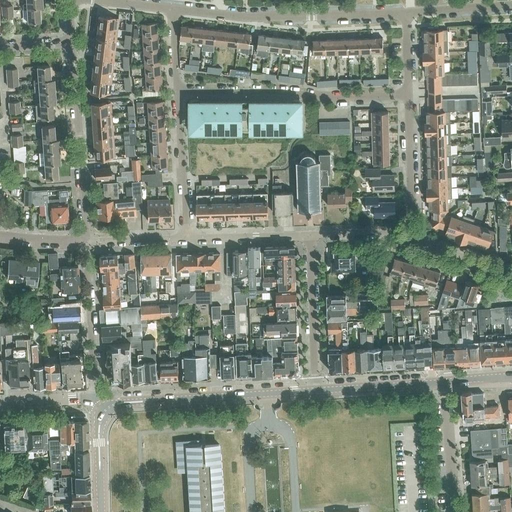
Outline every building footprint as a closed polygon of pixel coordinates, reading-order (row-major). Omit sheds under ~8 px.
[(22,9),(26,9),(26,8),(38,7),(41,7),(40,0),(25,0),(26,4),(22,4),(22,9)] [(26,8),(26,9),(27,22),(39,21),(38,7),(26,8)] [(11,9),(1,10),(2,17),(12,17),(11,9)] [(99,16),(97,27),(117,29),(118,18),(99,16)] [(141,24),(142,37),(157,36),(156,26),(158,26),(157,23),(141,24)] [(187,44),(190,44),(192,27),(181,25),(179,39),(187,40),(187,44)] [(97,27),(96,38),(115,40),(117,29),(97,27)] [(201,47),(202,42),(204,28),(192,27),(190,44),(191,45),(192,41),(198,42),(198,47),(201,47)] [(202,42),(213,43),(215,29),(204,28),(202,42)] [(213,43),(225,45),(226,31),(215,29),(213,43)] [(423,30),(423,42),(448,41),(447,30),(423,30)] [(225,45),(236,46),(238,32),(226,31),(225,45)] [(238,32),(236,46),(237,46),(237,50),(241,50),(241,47),(248,47),(250,33),(238,32)] [(495,42),(501,41),(509,41),(510,47),(511,46),(511,32),(495,33),(495,42)] [(268,54),(268,50),(270,36),(258,34),(256,48),(264,49),(263,53),(268,54)] [(142,37),(143,50),(158,49),(157,39),(159,39),(158,36),(157,36),(142,37)] [(275,54),(279,55),(281,37),(270,36),(268,50),(275,51),(275,54)] [(281,37),(279,55),(285,55),(285,52),(291,52),(292,38),(281,37)] [(96,38),(95,48),(114,51),(115,40),(96,38)] [(304,40),(292,38),(291,52),(303,54),(304,40)] [(370,38),(359,39),(359,53),(371,52),(370,38)] [(382,38),(370,38),(371,52),(383,52),(382,38)] [(336,39),(324,40),(325,54),(336,54),(336,39)] [(336,39),(336,54),(336,57),(342,57),(342,53),(348,53),(347,39),(336,39)] [(359,39),(347,39),(348,53),(355,53),(355,56),(359,56),(359,53),(359,39)] [(325,54),(324,40),(312,40),(313,54),(321,54),(321,58),(325,58),(325,54)] [(423,52),(443,52),(443,51),(448,51),(448,41),(423,42),(424,52),(423,52)] [(490,54),(489,41),(479,41),(480,55),(490,54)] [(95,48),(94,59),(113,61),(114,51),(95,48)] [(143,50),(144,63),(159,62),(158,52),(160,52),(159,49),(158,49),(143,50)] [(423,52),(423,63),(443,63),(443,52),(423,52)] [(511,54),(508,55),(496,55),(497,66),(510,65),(511,79),(511,78),(511,54)] [(94,59),(92,70),(112,72),(113,61),(94,59)] [(189,64),(188,70),(198,71),(199,65),(200,60),(190,59),(189,64)] [(180,69),(188,70),(189,64),(185,64),(185,61),(180,60),(180,69)] [(144,63),(145,77),(160,75),(159,66),(161,65),(160,62),(159,62),(144,63)] [(443,63),(423,63),(423,64),(425,64),(425,74),(427,74),(428,93),(441,93),(441,85),(441,74),(444,74),(443,63)] [(37,66),(38,79),(38,80),(50,79),(49,65),(37,66)] [(265,73),(264,79),(275,81),(275,75),(268,74),(269,68),(266,68),(265,73)] [(6,69),(7,80),(17,80),(17,69),(6,69)] [(92,70),(91,80),(110,83),(112,72),(92,70)] [(481,71),(481,82),(490,82),(490,71),(481,71)] [(160,75),(145,77),(146,90),(161,89),(160,79),(162,79),(161,75),(160,75)] [(38,85),(39,92),(54,91),(53,80),(53,79),(50,79),(38,80),(38,79),(32,80),(33,85),(38,85)] [(110,83),(91,80),(90,92),(109,94),(110,83)] [(481,86),(482,98),(488,97),(487,94),(507,92),(506,84),(481,86)] [(39,92),(40,104),(51,103),(55,103),(54,91),(39,92)] [(425,123),(450,123),(449,111),(442,112),(442,111),(442,99),(441,93),(428,93),(428,112),(426,112),(427,123),(425,123)] [(147,102),(148,115),(163,114),(162,104),(163,104),(163,101),(147,102)] [(492,101),(482,102),(483,115),(492,115),(492,101)] [(91,104),(91,115),(111,114),(110,102),(91,104)] [(51,103),(40,104),(41,118),(53,117),(51,103)] [(301,129),(301,104),(191,104),(191,129),(242,129),(242,128),(249,128),(249,129),(301,129)] [(372,123),(388,122),(388,112),(371,112),(372,123)] [(91,115),(92,126),(112,124),(111,114),(91,115)] [(148,115),(148,128),(164,127),(163,117),(164,117),(164,114),(163,114),(148,115)] [(511,119),(505,120),(501,121),(501,125),(505,125),(506,138),(511,138),(511,119)] [(361,133),(388,132),(388,122),(372,123),(372,130),(361,131),(361,133)] [(450,123),(425,123),(425,134),(445,134),(450,134),(450,123)] [(92,126),(93,137),(112,135),(112,124),(92,126)] [(41,126),(42,140),(54,140),(54,139),(53,125),(41,126)] [(148,128),(149,141),(164,140),(164,130),(165,130),(165,127),(164,127),(148,128)] [(372,142),(372,143),(389,142),(388,132),(361,133),(362,135),(367,135),(367,142),(372,142)] [(445,134),(425,134),(425,135),(426,135),(426,145),(446,144),(450,143),(450,134),(445,134)] [(93,137),(94,147),(113,146),(112,135),(93,137)] [(483,137),(484,145),(501,144),(500,136),(483,137)] [(42,140),(43,152),(58,151),(57,139),(54,139),(54,140),(42,140)] [(149,141),(150,155),(165,153),(165,143),(166,143),(166,140),(164,140),(149,141)] [(373,153),(389,153),(389,142),(372,143),(372,151),(362,151),(362,153),(373,153)] [(446,144),(426,145),(426,156),(446,155),(451,155),(450,143),(446,144)] [(113,146),(94,147),(95,159),(114,157),(113,146)] [(43,152),(44,164),(56,163),(59,163),(58,151),(43,152)] [(492,166),(491,152),(483,152),(484,166),(492,166)] [(165,153),(150,155),(151,169),(154,168),(161,168),(167,167),(166,157),(167,157),(167,153),(165,153)] [(321,186),(321,185),(328,185),(328,174),(330,174),(330,154),(319,155),(319,160),(318,160),(315,161),(315,158),(314,158),(314,157),(315,157),(314,156),(313,157),(313,156),(312,155),(311,155),(310,154),(310,153),(309,154),(308,154),(307,154),(306,154),(305,153),(305,154),(305,155),(304,155),(303,155),(303,156),(302,157),(301,157),(301,158),(301,159),(300,160),(300,161),(297,161),(297,160),(296,160),(296,161),(295,161),(295,162),(296,162),(297,170),(295,170),(295,171),(297,171),(297,178),(296,178),(296,179),(297,179),(297,186),(296,186),(296,187),(297,187),(297,194),(296,194),(296,195),(297,195),(298,202),(297,202),(297,203),(298,203),(298,210),(297,210),(297,211),(298,211),(298,212),(299,212),(299,211),(305,210),(305,211),(306,211),(306,210),(312,210),(312,211),(313,211),(313,210),(320,210),(320,211),(321,211),(321,210),(322,210),(322,209),(321,209),(321,202),(322,202),(322,201),(321,201),(320,194),(322,194),(322,193),(320,193),(320,186),(321,186)] [(389,153),(373,153),(362,153),(362,155),(369,155),(369,163),(373,163),(373,164),(389,163),(389,153)] [(23,154),(12,155),(13,162),(18,162),(23,162),(26,161),(26,154),(23,154)] [(446,155),(426,156),(427,167),(446,166),(451,166),(451,155),(446,155)] [(511,157),(504,158),(503,164),(503,165),(504,166),(505,167),(506,168),(507,168),(509,168),(510,167),(511,166),(511,157)] [(131,171),(127,171),(128,180),(133,180),(141,179),(139,160),(131,161),(131,171)] [(56,163),(44,164),(45,178),(57,178),(56,163)] [(446,166),(427,167),(427,177),(451,177),(451,166),(446,166)] [(128,180),(127,171),(123,171),(123,167),(118,167),(119,172),(120,172),(121,176),(116,177),(116,181),(128,180)] [(100,178),(100,179),(114,178),(113,174),(110,174),(110,168),(94,169),(95,179),(100,178)] [(365,181),(373,180),(373,191),(394,190),(393,174),(381,175),(380,168),(365,168),(365,181)] [(511,172),(497,173),(498,180),(511,179),(511,172)] [(427,188),(452,188),(451,177),(427,177),(427,188)] [(140,181),(132,182),(132,196),(141,195),(140,181)] [(98,201),(96,201),(97,219),(107,218),(112,218),(114,218),(136,216),(135,210),(134,198),(133,198),(118,199),(116,183),(107,183),(107,184),(107,190),(104,191),(104,198),(98,198),(98,201)] [(281,185),(275,185),(272,185),(273,192),(272,192),(273,212),(293,212),(292,192),(281,192),(281,185)] [(339,193),(339,192),(327,193),(328,206),(346,205),(346,202),(352,202),(351,187),(345,187),(345,192),(343,192),(343,193),(339,193)] [(452,188),(427,188),(427,199),(452,198),(452,188)] [(66,197),(67,197),(67,190),(58,190),(59,202),(61,201),(61,203),(66,203),(66,197)] [(47,191),(31,191),(31,205),(41,205),(48,204),(47,191)] [(239,218),(239,193),(225,194),(225,218),(239,218)] [(253,193),(239,193),(239,218),(253,217),(253,193)] [(267,193),(253,193),(253,217),(267,217),(267,193)] [(211,218),(210,194),(196,195),(197,219),(211,218)] [(225,194),(210,194),(211,218),(225,218),(225,194)] [(374,208),(374,217),(394,216),(394,202),(378,202),(378,196),(365,197),(365,208),(374,208)] [(452,198),(427,199),(429,199),(429,210),(432,210),(432,219),(430,221),(433,225),(446,215),(446,210),(447,210),(447,199),(452,199),(452,198)] [(158,220),(157,200),(146,201),(146,220),(158,220)] [(168,200),(157,200),(158,220),(169,219),(168,200)] [(67,215),(66,205),(50,206),(51,211),(46,211),(46,222),(60,221),(60,222),(65,222),(65,221),(67,221),(67,219),(68,218),(68,215),(67,215)] [(446,215),(433,225),(436,229),(438,227),(447,230),(446,234),(456,237),(455,239),(456,239),(464,216),(463,215),(462,220),(451,217),(446,215)] [(464,216),(456,239),(466,243),(474,219),(464,216)] [(474,219),(466,243),(466,242),(476,246),(483,227),(473,224),(474,219)] [(483,227),(476,246),(487,249),(493,231),(483,227)] [(264,256),(278,256),(294,255),(294,246),(264,247),(264,256)] [(248,272),(249,290),(255,290),(263,290),(263,287),(256,287),(256,278),(255,278),(255,266),(260,266),(260,248),(248,248),(248,252),(248,272)] [(354,257),(361,257),(361,250),(334,250),(334,257),(333,257),(333,260),(332,260),(332,261),(330,263),(330,267),(332,269),(332,270),(354,270),(354,257)] [(208,254),(204,254),(205,270),(214,270),(215,283),(220,283),(219,254),(213,254),(213,252),(208,253),(208,254)] [(233,272),(248,272),(248,252),(226,252),(227,277),(234,277),(233,272)] [(171,253),(160,254),(160,273),(171,273),(171,253)] [(180,270),(189,270),(189,254),(188,254),(187,253),(182,253),(182,254),(176,254),(177,280),(181,280),(180,270)] [(189,254),(189,270),(189,284),(195,284),(196,270),(205,270),(204,254),(202,254),(202,253),(197,253),(197,254),(189,254)] [(48,254),(49,268),(57,267),(56,254),(48,254)] [(135,267),(134,254),(124,254),(125,268),(135,267)] [(151,292),(151,287),(151,254),(141,254),(141,260),(142,273),(146,273),(146,280),(144,280),(144,292),(151,292)] [(160,254),(151,254),(151,287),(156,287),(156,273),(160,273),(160,254)] [(101,269),(102,269),(121,268),(120,262),(118,262),(117,255),(100,256),(101,269)] [(265,260),(265,264),(268,264),(278,264),(294,263),(294,255),(278,256),(278,259),(265,260)] [(390,272),(402,275),(406,261),(394,258),(390,272)] [(8,260),(6,278),(9,278),(9,276),(15,277),(14,284),(29,285),(28,291),(36,292),(38,270),(31,270),(32,262),(8,260)] [(384,261),(376,260),(373,276),(381,277),(384,261)] [(402,275),(413,279),(417,265),(406,261),(402,275)] [(294,263),(278,264),(278,280),(295,280),(294,263)] [(59,267),(60,279),(78,278),(77,265),(59,267)] [(412,282),(423,285),(428,268),(417,265),(413,279),(412,282)] [(102,269),(103,282),(119,281),(119,273),(125,272),(125,267),(121,268),(102,269)] [(428,268),(423,285),(428,286),(428,283),(436,285),(440,272),(428,268)] [(127,273),(127,280),(135,280),(135,272),(127,273)] [(380,284),(386,286),(389,276),(383,274),(380,284)] [(78,278),(60,279),(61,292),(79,290),(78,278)] [(135,280),(127,280),(128,294),(131,293),(137,293),(135,280)] [(278,280),(263,281),(263,286),(278,285),(279,289),(295,288),(295,280),(278,280)] [(103,282),(104,296),(123,294),(122,289),(120,289),(119,281),(103,282)] [(445,283),(443,290),(450,293),(448,299),(453,301),(454,296),(460,298),(461,296),(473,300),(475,291),(478,285),(466,281),(463,290),(445,283)] [(450,293),(443,290),(437,309),(446,309),(456,308),(455,303),(450,304),(447,304),(448,299),(453,301),(448,299),(450,293)] [(190,291),(184,291),(185,303),(195,302),(195,291),(190,291)] [(195,302),(195,303),(211,303),(211,291),(195,291),(195,302)] [(249,301),(249,297),(249,291),(234,291),(235,301),(249,301)] [(277,298),(277,306),(296,305),(296,291),(270,292),(270,299),(277,298)] [(480,293),(475,291),(473,300),(461,296),(460,298),(465,300),(463,307),(469,307),(475,307),(480,293)] [(139,293),(137,293),(131,293),(131,299),(133,299),(134,306),(140,306),(139,293)] [(103,296),(104,308),(105,309),(121,307),(121,299),(123,299),(123,294),(104,296),(103,296)] [(365,300),(359,300),(346,300),(346,294),(327,295),(327,307),(373,306),(377,305),(377,300),(374,300),(372,300),(365,300)] [(414,295),(414,305),(427,305),(427,294),(414,295)] [(63,297),(56,298),(51,298),(52,306),(57,305),(63,305),(63,297)] [(391,310),(402,310),(410,309),(404,309),(404,299),(390,299),(391,310)] [(170,304),(141,305),(141,306),(142,319),(147,319),(171,318),(170,304)] [(220,305),(211,306),(212,319),(221,318),(220,305)] [(296,305),(277,306),(249,307),(250,319),(258,319),(258,313),(269,312),(269,314),(277,314),(277,320),(297,319),(296,305)] [(105,309),(100,309),(101,325),(122,323),(141,322),(141,319),(142,319),(141,306),(140,306),(134,306),(121,307),(105,309)] [(373,306),(327,307),(328,320),(346,319),(346,313),(360,312),(368,312),(368,311),(373,310),(373,306)] [(504,322),(503,308),(503,306),(500,306),(490,308),(490,317),(491,317),(491,323),(504,322)] [(504,331),(505,334),(505,339),(506,339),(511,338),(511,333),(511,330),(510,330),(510,324),(511,323),(511,306),(504,307),(504,308),(503,308),(504,322),(504,325),(504,331)] [(420,335),(415,336),(415,344),(416,365),(424,364),(424,362),(432,362),(431,343),(427,310),(428,310),(428,307),(420,308),(424,343),(421,343),(420,335)] [(480,335),(480,340),(492,339),(492,334),(486,334),(485,325),(484,317),(490,316),(490,309),(478,309),(480,335)] [(471,310),(465,310),(465,315),(465,322),(472,321),(474,321),(473,315),(471,315),(471,310)] [(385,329),(387,329),(388,343),(382,343),(383,367),(394,366),(393,345),(392,328),(391,312),(384,312),(378,313),(378,318),(385,318),(385,329)] [(235,314),(223,314),(224,333),(236,333),(235,314)] [(78,331),(78,321),(57,322),(58,331),(78,331)] [(399,344),(393,345),(394,366),(405,365),(404,344),(403,327),(402,321),(398,321),(398,327),(398,328),(399,344)] [(57,322),(41,323),(41,333),(58,331),(57,322)] [(267,338),(271,337),(282,337),(297,336),(297,322),(263,323),(264,338),(267,338)] [(335,333),(335,348),(328,348),(329,370),(331,371),(335,371),(337,370),(337,369),(342,369),(342,348),(342,334),(342,322),(327,322),(328,333),(335,333)] [(347,322),(342,322),(342,334),(344,369),(348,369),(349,371),(354,370),(355,368),(354,349),(348,350),(347,334),(347,322)] [(122,323),(101,325),(103,340),(121,339),(123,339),(122,337),(126,337),(125,331),(122,331),(122,323)] [(12,325),(0,325),(0,334),(12,334),(12,325)] [(410,344),(404,344),(405,365),(416,365),(415,344),(415,336),(414,327),(409,327),(410,344)] [(445,365),(443,329),(438,330),(439,347),(433,347),(434,366),(445,365)] [(451,329),(443,329),(445,365),(457,365),(456,346),(449,347),(449,342),(451,342),(451,329)] [(361,349),(354,349),(355,368),(357,368),(359,370),(362,370),(363,368),(368,368),(366,332),(360,333),(361,349)] [(366,332),(368,368),(373,367),(374,369),(378,369),(379,367),(382,367),(381,348),(374,348),(373,334),(366,335),(366,332)] [(200,335),(195,335),(195,339),(195,342),(196,347),(197,378),(200,378),(200,377),(210,377),(210,366),(215,366),(214,354),(209,355),(209,334),(200,335)] [(493,335),(493,339),(494,361),(507,361),(506,339),(505,339),(505,334),(493,335)] [(299,372),(297,336),(282,337),(271,337),(272,347),(273,374),(288,373),(290,375),(297,375),(299,372)] [(262,356),(263,374),(263,376),(270,376),(270,374),(273,374),(272,347),(271,337),(267,338),(268,356),(262,356)] [(155,338),(143,339),(143,341),(143,347),(144,354),(145,380),(150,379),(151,381),(155,381),(156,379),(157,379),(161,379),(160,362),(156,362),(156,361),(155,353),(150,353),(150,347),(150,346),(155,346),(155,338)] [(262,338),(255,338),(255,346),(257,346),(258,356),(251,356),(252,377),(260,376),(259,374),(263,374),(262,356),(262,352),(263,352),(262,338)] [(10,387),(30,385),(28,366),(32,366),(30,339),(15,340),(16,348),(5,349),(6,371),(9,371),(10,387)] [(188,342),(182,342),(182,359),(184,359),(185,378),(193,377),(193,378),(197,378),(196,347),(195,342),(195,339),(188,340),(188,342)] [(492,339),(480,340),(482,362),(494,361),(493,339),(492,339)] [(108,368),(106,370),(106,375),(108,376),(110,376),(110,382),(118,382),(130,382),(128,343),(128,342),(122,343),(109,344),(110,348),(108,348),(109,368),(108,368)] [(252,377),(251,356),(251,353),(248,353),(247,343),(236,343),(236,354),(237,378),(244,377),(252,377)] [(38,353),(38,345),(37,345),(37,344),(31,345),(34,387),(44,386),(43,367),(38,367),(37,353),(38,353)] [(233,344),(220,345),(220,355),(222,379),(235,378),(233,344)] [(478,345),(467,346),(468,364),(479,363),(478,345)] [(467,346),(456,346),(457,365),(468,364),(467,346)] [(60,357),(59,357),(61,385),(70,385),(70,390),(75,389),(85,388),(84,374),(80,374),(79,355),(68,355),(68,351),(63,351),(59,352),(60,357)] [(139,363),(133,364),(134,380),(135,380),(135,382),(140,382),(140,380),(145,380),(144,354),(139,354),(139,363)] [(177,361),(160,362),(161,379),(172,378),(172,380),(177,380),(177,378),(178,378),(177,361)] [(59,383),(58,363),(44,364),(46,386),(55,386),(54,384),(59,383)] [(461,392),(462,401),(462,414),(465,413),(465,416),(467,418),(470,417),(470,420),(476,420),(475,417),(498,416),(498,405),(484,406),(483,392),(472,393),(472,391),(461,392)] [(67,441),(74,441),(73,420),(73,421),(64,421),(64,423),(59,423),(59,439),(60,455),(67,455),(67,441)] [(74,441),(74,449),(88,449),(88,445),(87,420),(73,420),(74,441)] [(27,443),(26,428),(22,428),(22,423),(0,424),(0,445),(0,448),(23,447),(23,443),(26,443),(27,443)] [(27,443),(26,443),(27,449),(46,448),(46,437),(48,437),(48,426),(26,428),(27,443)] [(505,428),(481,429),(482,436),(482,442),(483,448),(491,447),(507,446),(506,441),(505,428)] [(49,454),(60,455),(59,439),(48,440),(49,454)] [(223,511),(219,444),(203,445),(202,439),(175,440),(176,448),(177,448),(177,447),(178,447),(179,467),(189,467),(191,511),(223,511)] [(482,442),(471,443),(472,457),(491,456),(491,454),(491,447),(483,448),(482,442)] [(507,446),(491,447),(491,454),(501,454),(501,455),(507,454),(507,453),(507,446)] [(74,449),(75,463),(89,463),(88,449),(74,449)] [(60,455),(49,454),(50,469),(60,470),(60,466),(60,459),(60,455)] [(485,460),(470,461),(471,473),(478,473),(486,472),(508,471),(508,465),(507,454),(501,455),(502,459),(497,459),(497,466),(487,467),(487,462),(485,462),(485,460)] [(89,463),(75,463),(75,472),(89,472),(89,463)] [(476,485),(476,489),(489,488),(489,484),(486,484),(486,477),(495,477),(495,479),(499,479),(499,484),(509,484),(508,471),(486,472),(471,473),(471,485),(476,485)] [(52,473),(42,474),(43,488),(43,492),(49,492),(54,492),(53,487),(52,473)] [(89,476),(70,476),(71,492),(90,492),(89,476)] [(494,497),(487,498),(487,492),(490,492),(489,488),(476,489),(476,493),(472,493),(472,505),(510,503),(510,497),(500,497),(494,497)] [(42,505),(44,505),(52,505),(51,492),(42,493),(42,505)] [(59,492),(55,493),(55,498),(64,497),(71,497),(71,503),(90,503),(90,492),(71,492),(64,492),(63,492),(59,492)] [(510,511),(510,503),(472,505),(472,511),(488,511),(488,510),(501,509),(501,511),(510,511)]
